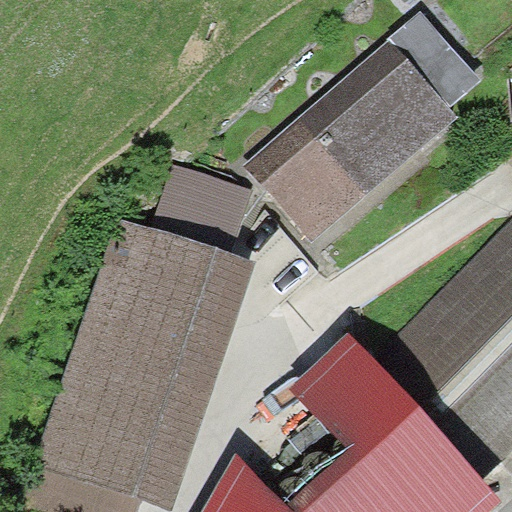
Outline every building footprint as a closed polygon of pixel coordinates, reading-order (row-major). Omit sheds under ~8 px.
[(388,46),(444,110),(476,83),(420,19),(388,46)] [(388,46),(249,169),(315,245),(420,154),(455,124),(444,110),(388,46)] [(176,173),(156,234),(215,253),(235,192),(176,173)] [(123,223),(42,465),(145,501),(173,510),(254,266),(215,253),(156,234),(123,223)] [(511,229),(367,375),(471,490),(511,447),(511,229)] [(376,452),(311,511),(490,511),(471,490),(367,375),(355,362),(321,393),(376,452)] [(140,511),(145,501),(42,465),(29,504),(38,511),(140,511)] [(275,511),(255,501),(249,511),(275,511)]
